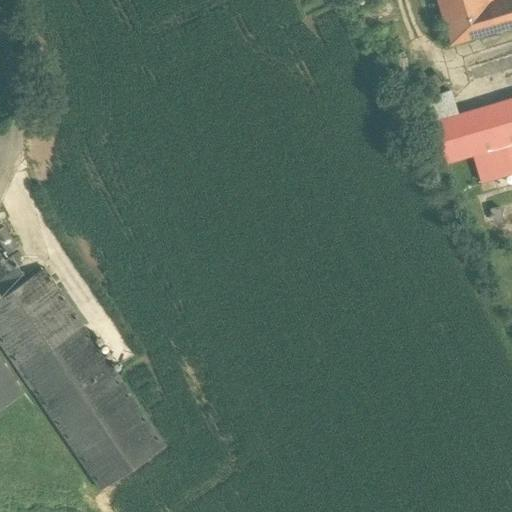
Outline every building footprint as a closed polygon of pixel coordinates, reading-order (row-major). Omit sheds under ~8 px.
[(372,0),(348,12),(359,34),(395,15),(387,0),(372,0)] [(437,0),(451,43),(511,25),(511,0),(492,0),(489,1),(489,0),(437,0)] [(468,156),(475,183),(511,172),(511,94),(454,111),(448,89),(420,97),(439,164),(468,156)] [(500,205),(490,208),(494,222),(504,219),(500,205)] [(5,226),(0,229),(0,241),(8,254),(19,247),(5,226)] [(0,288),(5,296),(0,299),(0,338),(104,490),(168,446),(117,372),(46,268),(29,280),(13,256),(6,261),(0,252),(0,288)] [(0,411),(25,394),(0,356),(0,411)]
